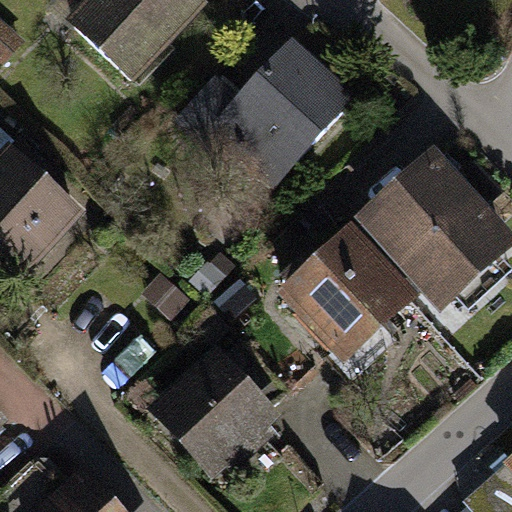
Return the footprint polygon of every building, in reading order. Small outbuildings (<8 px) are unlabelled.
[(62,19),(79,0),(53,0),(48,6),(62,19)] [(203,3),(200,0),(79,0),(62,19),(130,81),(203,3)] [(0,19),(0,63),(4,67),(26,43),(0,19)] [(353,96),(290,39),(244,87),(208,126),(269,189),(353,96)] [(208,126),(244,87),(220,65),(169,121),(193,143),(208,126)] [(66,177),(18,134),(0,154),(0,264),(21,284),(88,212),(59,185),(66,177)] [(511,235),(431,149),(351,223),(417,293),(438,315),(511,246),(511,235)] [(474,159),(461,171),(482,192),(494,181),(474,159)] [(417,293),(351,223),(275,293),(341,364),(417,293)] [(207,261),(189,282),(208,298),(235,267),(219,254),(211,264),(207,261)] [(158,274),(140,295),(170,322),(189,300),(158,274)] [(209,307),(191,325),(210,344),(228,326),(209,307)] [(277,418),(213,349),(146,410),(208,478),(221,467),(230,476),(271,439),(263,430),(277,418)] [(0,430),(10,421),(0,410),(0,430)] [(511,511),(511,456),(461,501),(470,511),(511,511)] [(128,511),(85,465),(69,480),(51,461),(40,465),(7,492),(0,500),(0,511),(128,511)]
